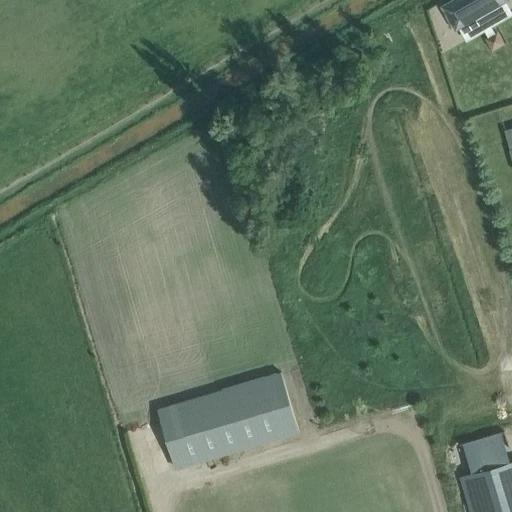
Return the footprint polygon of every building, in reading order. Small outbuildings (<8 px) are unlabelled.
[(451,0),(443,5),(456,29),(506,0),(451,0)] [(511,141),(502,144),(511,175),(511,174),(511,141)] [(176,469),(300,432),(281,371),(158,408),(176,469)] [(360,511),(341,446),(285,462),(299,511),(360,511)] [(511,511),(511,460),(461,476),(471,511),(511,511)] [(272,511),(262,468),(208,482),(216,511),(272,511)]
